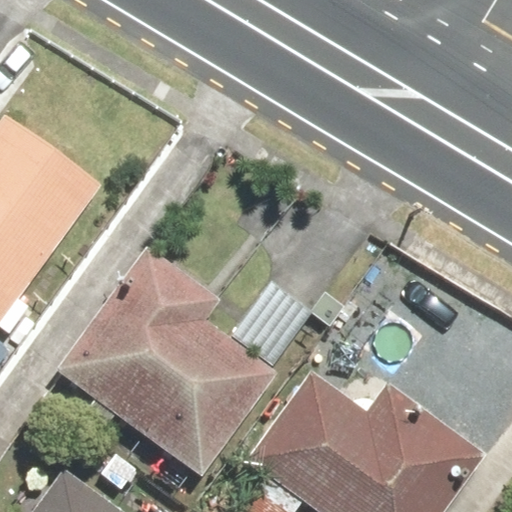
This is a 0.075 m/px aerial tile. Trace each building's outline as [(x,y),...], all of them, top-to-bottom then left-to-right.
[(100,187),(3,117),(0,121),(0,362),(8,351),(3,347),(30,311),(17,302),(100,187)] [(228,342),(200,321),(215,302),(147,250),(53,373),(89,401),(76,418),(104,439),(116,423),(191,481),(272,376),(262,368),(301,317),(267,291),(228,342)] [(354,417),(305,381),(246,463),(313,511),(435,511),(477,455),(378,384),(354,417)] [(107,511),(55,474),(27,511),(107,511)] [(288,511),(256,489),(239,511),(288,511)]
